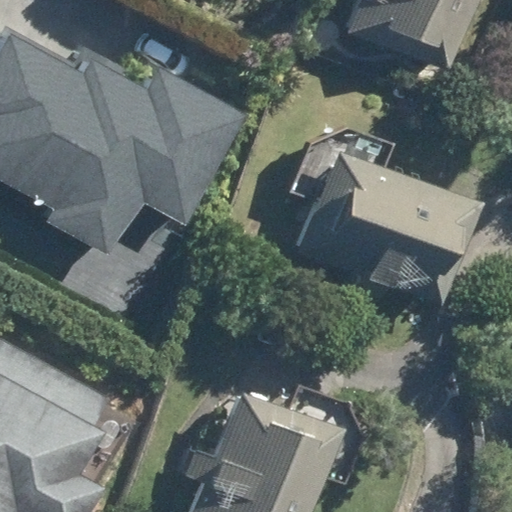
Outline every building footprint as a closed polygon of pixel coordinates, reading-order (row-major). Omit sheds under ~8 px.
[(355,0),(348,19),(446,61),(470,0),(355,0)] [(183,130),(0,45),(0,190),(127,249),(183,130)] [(278,257),(337,279),(329,298),(356,308),(363,288),(416,309),(455,204),(317,153),(278,257)] [(511,313),(494,320),(511,370),(511,394),(501,399),(510,424),(511,423),(511,313)] [(0,511),(37,511),(56,477),(29,463),(67,389),(0,354),(0,511)] [(220,395),(174,511),(289,511),(320,434),(220,395)]
